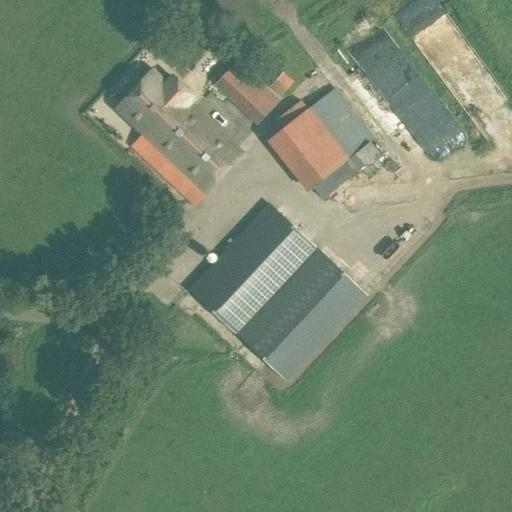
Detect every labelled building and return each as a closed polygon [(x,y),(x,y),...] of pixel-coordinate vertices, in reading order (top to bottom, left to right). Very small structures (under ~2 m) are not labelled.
[(238,63),(216,86),(258,124),(280,100),(238,63)] [(193,205),(242,152),(190,104),(195,99),(172,77),(166,82),(154,71),(118,109),(145,134),(132,148),(193,205)] [(307,111),(300,102),(268,129),(275,137),(307,111)] [(191,290),(240,336),(318,250),(270,206),(191,290)] [(240,336),(287,380),(366,295),(318,250),(240,336)]
